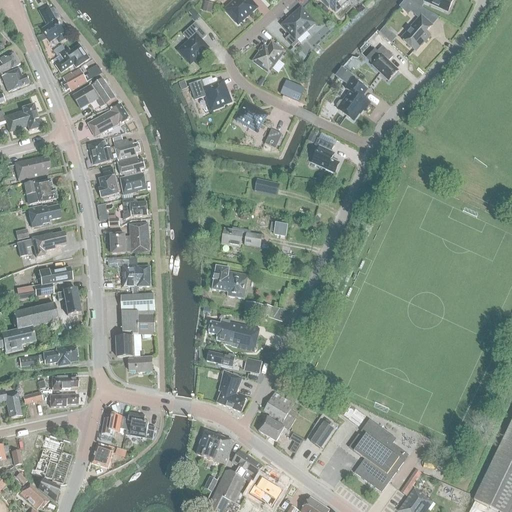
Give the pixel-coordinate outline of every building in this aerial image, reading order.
[(237,0),(233,4),(231,4),(227,8),(227,10),(225,11),(238,25),(256,9),(248,0),(237,0)] [(323,0),(322,1),(328,7),(329,6),(335,13),(340,8),(341,9),(347,4),(346,3),(349,0),(323,0)] [(425,0),(424,3),(447,13),(453,0),(452,0),(425,0)] [(205,4),(202,12),(211,15),(213,6),(205,4)] [(48,7),(39,12),(47,28),(41,32),(50,44),(56,40),(59,44),(67,39),(64,35),(65,34),(54,18),(48,7)] [(52,10),(57,18),(60,16),(55,7),(52,10)] [(193,10),(189,13),(196,21),(200,17),(193,10)] [(314,24),(301,10),(283,26),(291,35),(285,40),(293,48),(298,43),(296,40),(314,24)] [(424,43),(430,36),(426,33),(432,26),(421,16),(414,24),(416,25),(402,41),(414,52),(423,42),(424,43)] [(207,37),(195,24),(183,35),(189,43),(179,52),(190,65),(207,49),(201,42),(207,37)] [(384,28),(379,34),(385,38),(390,32),(384,28)] [(378,35),(374,39),(380,44),(384,40),(378,35)] [(268,50),(264,48),(254,62),(268,73),(283,53),(272,45),(268,50)] [(63,62),(55,67),(61,75),(73,66),(76,70),(89,61),(79,46),(70,53),(68,50),(60,56),(63,62)] [(388,82),(398,72),(388,62),(393,57),(382,47),(377,52),(382,56),(372,67),(388,82)] [(0,74),(19,66),(13,53),(4,59),(4,58),(0,59),(0,74)] [(101,74),(97,66),(94,68),(96,70),(89,74),(92,79),(101,74)] [(18,71),(1,78),(8,94),(28,85),(25,76),(21,78),(18,71)] [(64,83),(61,85),(65,92),(68,90),(70,93),(87,83),(79,71),(71,75),(71,74),(62,79),(64,83)] [(102,80),(91,88),(90,87),(72,97),(80,111),(98,100),(100,98),(105,106),(107,105),(115,100),(102,80)] [(364,112),(370,104),(361,98),(366,91),(352,80),(345,90),(351,94),(344,103),(342,102),(339,103),(337,106),(337,109),(339,110),(338,111),(353,122),(361,110),(364,112)] [(202,81),(189,86),(193,98),(201,95),(202,99),(207,97),(207,99),(207,100),(211,112),(223,107),(223,106),(230,103),(223,83),(205,89),(202,81)] [(187,89),(184,82),(178,84),(181,92),(187,89)] [(304,90),(286,82),(280,95),(298,103),(304,90)] [(107,105),(111,110),(119,106),(115,100),(107,105)] [(257,133),(266,116),(245,104),(235,121),(257,133)] [(119,106),(111,110),(110,111),(111,112),(87,125),(95,139),(112,129),(113,131),(118,128),(117,126),(120,125),(121,126),(129,121),(120,105),(119,106)] [(2,112),(0,112),(0,124),(5,122),(9,134),(27,128),(28,132),(40,129),(33,106),(21,110),(22,113),(4,118),(2,112)] [(271,131),(265,145),(276,150),(282,136),(271,131)] [(314,146),(317,139),(310,136),(307,142),(314,146)] [(319,148),(312,164),(334,174),(339,164),(331,160),(334,154),(331,153),(334,147),(317,139),(314,146),(319,148)] [(137,157),(136,154),(140,153),(138,145),(134,146),(133,142),(129,144),(128,141),(123,142),(113,144),(115,151),(118,162),(137,157)] [(104,143),(88,147),(93,167),(112,162),(109,149),(106,150),(104,143)] [(43,158),(14,165),(18,182),(47,176),(46,170),(49,169),(48,160),(44,161),(43,158)] [(138,159),(117,164),(120,179),(141,174),(141,171),(144,170),(142,160),(138,161),(138,159)] [(101,189),(99,190),(101,199),(119,195),(113,171),(104,173),(105,179),(99,181),(101,189)] [(143,176),(120,180),(123,196),(138,193),(137,192),(146,190),(143,176)] [(256,181),(254,193),(276,197),(279,185),(256,181)] [(32,183),(23,185),(26,196),(35,194),(37,204),(56,200),(54,191),(51,191),(49,182),(33,185),(32,183)] [(124,215),(123,216),(123,222),(131,218),(148,217),(146,203),(137,204),(136,201),(123,202),(124,215)] [(41,207),(27,210),(31,229),(42,227),(42,225),(49,223),(49,222),(60,219),(57,207),(46,209),(45,208),(42,209),(41,207)] [(119,220),(108,221),(109,229),(119,228),(119,220)] [(287,227),(271,224),(270,232),(274,233),(273,236),(285,238),(287,227)] [(125,236),(110,237),(111,256),(126,255),(126,253),(131,253),(131,254),(149,253),(147,225),(129,226),(130,238),(125,238),(125,236)] [(224,230),(221,246),(240,249),(241,239),(245,240),(244,246),(260,249),(262,237),(250,235),(250,232),(232,229),(232,231),(224,230)] [(15,234),(12,235),(14,241),(17,240),(17,242),(28,239),(26,230),(15,233),(15,234)] [(31,240),(16,244),(19,258),(28,256),(26,249),(33,247),(36,259),(44,257),(44,253),(55,250),(55,248),(66,245),(63,234),(52,236),(51,235),(31,240)] [(137,259),(122,259),(122,266),(123,289),(132,288),(137,288),(151,288),(150,268),(137,268),(137,259)] [(117,268),(117,260),(108,260),(108,268),(117,268)] [(216,268),(212,291),(227,294),(226,297),(243,300),(247,276),(228,273),(229,270),(216,268)] [(33,287),(17,290),(19,301),(35,298),(53,294),(51,285),(72,281),(70,269),(49,273),(48,271),(38,272),(41,286),(33,287)] [(62,293),(56,294),(58,302),(64,301),(67,317),(80,314),(76,290),(62,293)] [(120,297),(121,313),(122,334),(132,334),(132,336),(155,336),(155,317),(154,295),(120,297)] [(245,302),(243,313),(282,322),(283,317),(269,314),(270,308),(245,302)] [(16,328),(16,332),(0,335),(0,336),(0,338),(0,337),(0,349),(4,348),(5,355),(22,351),(21,347),(35,344),(31,329),(57,323),(53,305),(14,314),(13,315),(13,319),(12,319),(14,328),(16,328)] [(229,323),(220,321),(219,325),(211,323),(208,335),(217,337),(216,342),(219,342),(219,343),(225,344),(225,346),(231,347),(231,348),(254,353),(259,332),(228,325),(229,323)] [(348,322),(318,376),(350,393),(367,362),(372,352),(379,339),(348,322)] [(372,352),(367,362),(407,384),(413,374),(404,369),(422,335),(399,323),(381,357),(372,352)] [(132,338),(116,339),(117,359),(133,358),(132,338)] [(407,384),(393,411),(423,427),(459,360),(429,344),(413,374),(407,384)] [(56,352),(43,354),(44,366),(58,364),(58,367),(69,365),(68,363),(78,362),(75,347),(56,350),(56,352)] [(233,362),(234,359),(235,355),(228,354),(228,357),(209,353),(206,362),(217,365),(217,366),(231,370),(233,362)] [(41,357),(19,360),(20,368),(39,366),(39,363),(42,363),(41,357)] [(134,361),(128,361),(129,373),(137,372),(137,374),(152,373),(151,358),(134,359),(134,361)] [(246,360),(243,372),(259,375),(261,363),(246,360)] [(217,405),(241,414),(247,398),(236,394),(242,380),(223,373),(219,392),(221,393),(217,405)] [(67,378),(52,378),(52,391),(61,391),(70,391),(70,389),(77,388),(77,380),(67,380),(67,378)] [(0,418),(5,418),(4,414),(5,414),(4,408),(19,405),(17,391),(1,394),(0,391),(0,418)] [(40,393),(22,398),(24,407),(42,402),(40,393)] [(293,406),(274,394),(263,413),(269,417),(267,419),(258,433),(268,439),(280,419),(284,421),(288,415),(294,419),(297,415),(290,411),(293,406)] [(77,397),(50,397),(50,409),(66,408),(66,406),(78,406),(77,397)] [(128,420),(126,431),(125,436),(152,441),(154,429),(148,427),(148,425),(143,424),(145,417),(129,414),(128,420)] [(126,431),(128,420),(122,419),(122,418),(110,415),(109,420),(104,419),(101,435),(112,437),(113,433),(119,434),(120,430),(126,431)] [(280,419),(268,439),(276,443),(285,427),(290,430),(296,420),(294,419),(288,415),(284,421),(280,419)] [(197,419),(195,423),(207,427),(209,423),(197,419)] [(392,445),(395,440),(369,421),(361,433),(365,436),(363,440),(358,436),(349,449),(365,460),(355,474),(381,494),(408,457),(392,445)] [(511,511),(511,421),(473,501),(495,511),(511,511)] [(323,424),(310,442),(320,449),(333,431),(323,424)] [(205,433),(196,456),(225,466),(233,443),(205,433)] [(304,442),(293,435),(285,449),(296,455),(304,442)] [(38,439),(37,443),(38,443),(37,446),(26,449),(27,455),(46,461),(51,443),(38,439)] [(3,445),(0,446),(0,468),(21,464),(19,456),(6,459),(3,445)] [(97,447),(91,465),(107,470),(113,452),(97,447)] [(54,451),(45,480),(62,485),(71,457),(72,457),(54,451)] [(207,511),(237,511),(240,507),(235,505),(247,479),(252,481),(261,468),(238,453),(232,463),(231,464),(234,466),(230,472),(225,472),(214,495),(206,511),(207,511)] [(411,476),(416,480),(420,475),(414,470),(411,476)] [(20,474),(15,478),(22,486),(26,482),(20,474)] [(260,479),(250,496),(271,509),(282,492),(260,479)] [(55,493),(57,494),(59,489),(41,481),(38,490),(54,503),(55,502),(52,500),(55,493)] [(207,482),(203,490),(211,494),(215,486),(207,482)] [(29,485),(20,495),(37,511),(40,507),(42,509),(48,502),(29,485)] [(7,487),(0,493),(0,495),(5,502),(14,494),(7,487)] [(426,511),(432,503),(414,490),(398,511),(426,511)] [(310,499),(300,511),(329,511),(310,499)]
